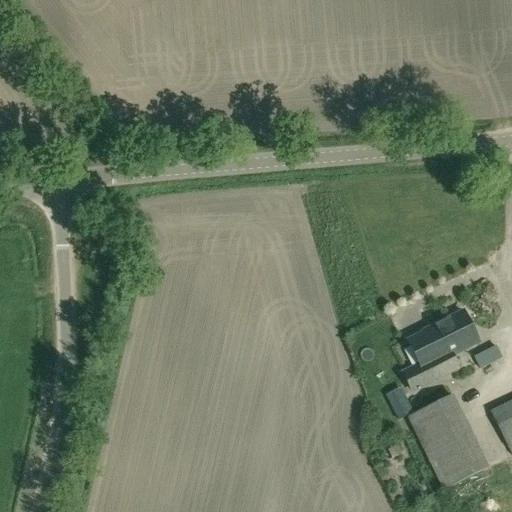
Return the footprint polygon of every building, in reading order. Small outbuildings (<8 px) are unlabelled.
[(444,360),(452,357),(478,344),(463,314),(432,329),(433,331),(440,347),(439,348),(444,360)] [(458,370),(452,357),(444,360),(439,348),(440,347),(433,331),(408,343),(420,366),(403,374),(411,392),(458,370)] [(496,348),(474,359),(480,370),(501,359),(496,348)] [(415,420),(443,489),(490,470),(461,397),(445,403),(457,431),(440,438),(430,414),(415,420)] [(511,457),(511,403),(491,414),(511,457)]
